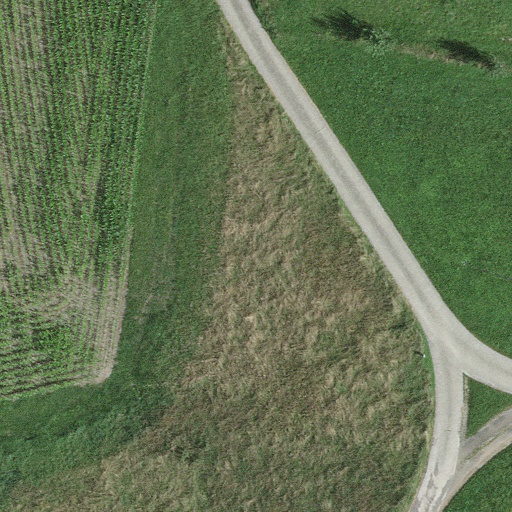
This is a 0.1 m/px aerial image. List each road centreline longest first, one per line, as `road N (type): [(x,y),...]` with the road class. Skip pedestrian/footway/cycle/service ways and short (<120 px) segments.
road 1 (track): [(445,334),(449,419),(435,489)]
road 2 (track): [(511,421),(462,460),(425,511)]
